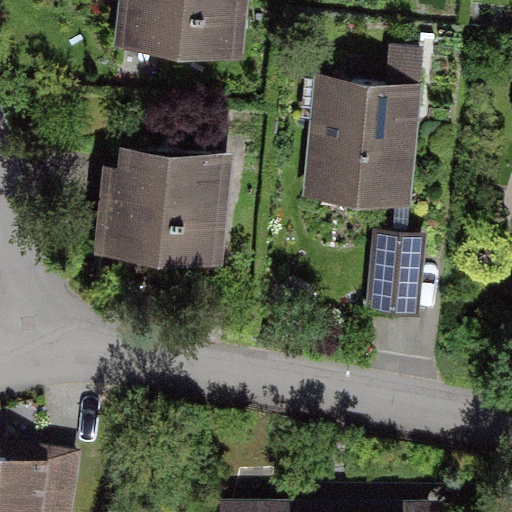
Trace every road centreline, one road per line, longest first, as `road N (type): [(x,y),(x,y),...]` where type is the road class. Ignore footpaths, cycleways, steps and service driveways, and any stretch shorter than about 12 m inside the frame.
road 1 (residential): [(511,424),(47,344)]
road 2 (residential): [(0,169),(47,344)]
